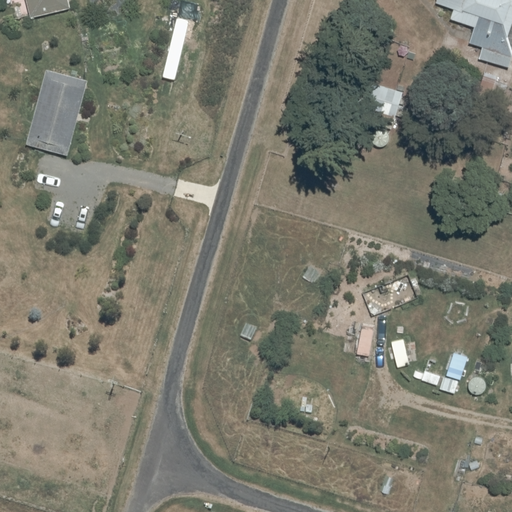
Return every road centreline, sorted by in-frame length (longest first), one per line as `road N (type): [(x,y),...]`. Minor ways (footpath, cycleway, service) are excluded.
road 1 (residential): [(159,457),(288,0)]
road 2 (residential): [(159,457),(340,511)]
